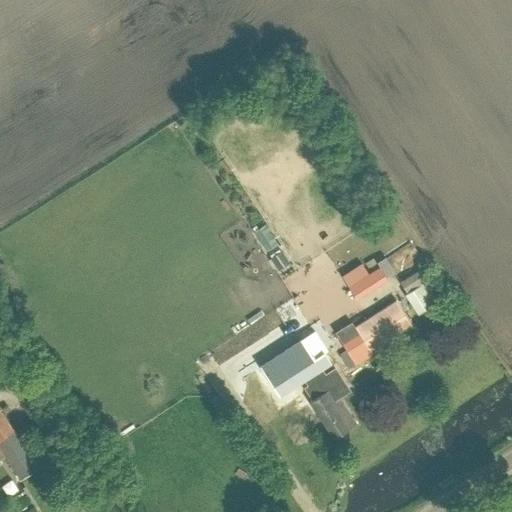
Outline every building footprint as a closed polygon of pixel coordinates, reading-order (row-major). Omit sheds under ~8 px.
[(387,258),(379,263),(388,279),(396,274),(387,258)] [(356,299),(388,279),(379,265),(348,286),(356,299)] [(407,292),(430,277),(423,265),(399,281),(407,292)] [(417,313),(443,297),(431,277),(404,294),(417,313)] [(356,364),(413,328),(396,300),(355,326),(360,334),(344,344),(356,364)] [(301,339),(260,366),(273,387),(283,380),(290,390),(331,364),(324,353),(314,360),(301,339)] [(336,394),(346,388),(337,374),(322,384),(316,374),(308,380),(311,384),(307,386),(315,398),(309,402),(333,439),(355,424),(336,394)] [(39,466),(10,420),(0,404),(0,447),(0,448),(0,447),(0,459),(6,456),(20,479),(39,466)]
